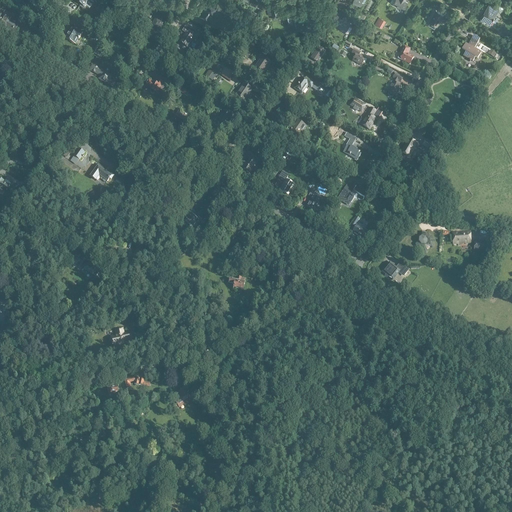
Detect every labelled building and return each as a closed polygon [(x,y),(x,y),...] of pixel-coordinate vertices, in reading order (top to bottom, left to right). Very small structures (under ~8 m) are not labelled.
[(15,0),(15,1),(17,2),(15,5),(20,8),(21,5),(27,8),(32,1),(30,0),(15,0)] [(259,8),(263,1),(261,0),(249,0),(248,3),(250,4),(256,7),(259,8)] [(270,8),(267,9),(268,16),(272,15),(273,19),(284,16),(287,26),(292,24),(290,17),(292,16),(291,13),(289,13),(288,10),(279,12),(277,4),(276,4),(274,0),(269,0),(270,6),(269,6),(270,8)] [(405,1),(405,0),(395,0),(393,4),(394,5),(393,6),(397,8),(398,7),(403,10),(408,3),(405,1)] [(205,11),(206,11),(202,17),(207,20),(210,14),(213,16),(217,10),(219,9),(221,11),(222,13),(223,14),(224,18),(233,16),(231,9),(224,11),(224,9),(216,4),(215,6),(210,2),(205,11)] [(489,4),(480,18),(481,19),(480,20),(483,22),(484,21),(490,24),(492,21),(495,16),(499,10),(489,4)] [(13,18),(5,12),(3,11),(0,15),(0,24),(5,28),(6,26),(16,33),(20,26),(21,27),(22,27),(23,25),(21,24),(23,22),(14,16),(13,18)] [(437,26),(443,16),(436,11),(430,22),(437,26)] [(382,28),(386,21),(379,17),(375,24),(382,28)] [(340,18),(335,25),(345,32),(350,25),(342,20),(340,18)] [(156,19),(151,27),(157,31),(159,29),(159,30),(162,25),(163,23),(156,19)] [(100,23),(95,31),(100,35),(105,26),(100,23)] [(182,31),(186,34),(184,37),(182,41),(180,44),(191,50),(192,48),(189,46),(194,39),(199,42),(205,34),(198,29),(196,32),(193,30),(186,26),(182,31)] [(72,29),(66,39),(74,44),(77,39),(79,40),(83,34),(76,29),(75,31),(72,29)] [(477,59),(481,52),(475,48),(480,39),(474,36),(469,45),(466,43),(462,50),(466,52),(463,56),(473,61),(475,57),(477,59)] [(405,46),(400,55),(398,59),(410,65),(414,57),(408,54),(410,49),(405,46)] [(102,51),(98,48),(94,54),(99,57),(102,51)] [(316,61),(318,62),(325,51),(321,48),(320,50),(317,48),(311,58),(313,59),(316,61)] [(362,65),(366,58),(359,55),(361,53),(354,49),(352,53),(356,55),(353,61),(362,65)] [(123,55),(128,57),(133,59),(136,53),(130,51),(130,52),(125,50),(123,55)] [(263,73),(270,63),(263,57),(256,67),(254,66),(251,71),(256,74),(259,70),(263,73)] [(208,72),(205,76),(213,81),(222,68),(215,63),(209,73),(208,72)] [(113,87),(114,84),(109,81),(112,77),(90,64),(88,69),(100,76),(99,79),(113,87)] [(388,91),(389,92),(388,94),(388,95),(389,96),(390,97),(392,97),(393,98),(394,96),(395,96),(401,86),(397,84),(398,80),(401,82),(403,78),(396,74),(394,77),(396,79),(388,91)] [(176,85),(180,77),(175,75),(171,83),(176,85)] [(301,78),(294,88),(302,94),(306,88),(308,86),(311,88),(311,87),(317,91),(317,93),(321,95),(322,95),(325,91),(325,89),(326,87),(316,80),(314,83),(306,77),(304,80),(301,78)] [(159,89),(160,87),(163,83),(159,81),(156,85),(153,83),(149,80),(145,86),(150,89),(149,89),(151,90),(150,91),(150,93),(152,94),(154,94),(155,92),(156,93),(157,93),(159,92),(160,91),(159,89)] [(244,102),(252,90),(245,85),(237,97),(244,102)] [(362,113),(366,105),(354,98),(350,106),(353,108),(353,109),(357,112),(358,111),(362,113)] [(370,108),(361,125),(369,130),(375,119),(372,117),(375,111),(370,108)] [(186,120),(181,117),(182,115),(175,111),(169,120),(176,125),(177,123),(182,126),(184,123),(191,127),(195,121),(188,116),(186,120)] [(224,127),(231,116),(224,111),(217,122),(224,127)] [(294,121),(297,123),(290,133),(296,137),(301,131),(303,132),(307,127),(298,121),(302,116),(299,113),(294,121)] [(339,128),(333,124),(328,133),(334,136),(339,128)] [(352,146),(354,142),(356,139),(347,133),(344,137),(350,140),(344,149),(345,150),(344,152),(348,154),(358,160),(361,154),(359,153),(361,151),(357,148),(356,149),(352,146)] [(437,144),(428,139),(427,139),(426,141),(425,141),(422,146),(418,144),(409,139),(401,153),(409,158),(414,149),(414,150),(416,147),(423,151),(425,148),(432,153),(437,144)] [(74,156),(79,159),(85,152),(79,149),(74,156)] [(0,153),(0,161),(3,163),(5,160),(8,162),(10,159),(0,153)] [(249,174),(251,170),(255,173),(258,169),(254,166),(258,160),(253,157),(254,156),(249,153),(247,156),(250,158),(243,169),(249,174)] [(423,162),(426,164),(432,155),(428,153),(423,162)] [(307,167),(314,170),(317,165),(310,161),(307,167)] [(110,179),(111,180),(114,176),(97,164),(89,175),(98,181),(100,177),(107,182),(110,179)] [(294,184),(286,179),(288,176),(285,175),(286,173),(283,171),(278,178),(285,182),(280,190),(288,195),(294,184)] [(0,178),(0,188),(12,196),(16,189),(8,184),(8,185),(4,182),(0,178)] [(343,191),(338,199),(343,203),(346,199),(351,202),(354,198),(356,199),(358,194),(364,198),(367,193),(360,188),(358,189),(356,188),(356,187),(351,184),(349,187),(346,185),(343,191)] [(210,191),(214,195),(218,191),(214,187),(210,191)] [(311,198),(306,206),(315,211),(321,201),(313,196),(315,193),(316,191),(313,189),(309,196),(312,198),(311,198)] [(188,218),(186,220),(193,226),(198,221),(196,219),(194,217),(191,215),(188,218)] [(355,226),(360,219),(357,217),(352,224),(355,226)] [(188,227),(188,228),(190,230),(192,228),(185,220),(183,222),(188,227)] [(357,225),(353,232),(365,240),(369,233),(357,225)] [(201,230),(198,233),(203,237),(209,230),(205,227),(202,231),(201,230)] [(419,242),(416,245),(418,248),(421,245),(425,245),(427,243),(427,240),(425,237),(426,233),(423,232),(422,237),(420,239),(419,242)] [(453,244),(471,243),(470,232),(452,233),(453,244)] [(474,240),(474,251),(485,252),(486,241),(482,241),(482,242),(479,242),(479,241),(474,240)] [(70,252),(78,258),(80,254),(72,249),(70,252)] [(137,264),(144,253),(137,249),(130,260),(132,261),(131,264),(135,266),(137,264)] [(86,261),(82,267),(85,269),(85,270),(85,271),(92,275),(93,276),(96,277),(99,273),(96,271),(93,269),(95,266),(89,263),(86,261)] [(383,271),(384,272),(386,274),(384,277),(388,280),(390,277),(392,279),(399,271),(390,263),(383,271)] [(151,294),(155,297),(164,283),(152,274),(143,287),(152,292),(151,294)] [(230,279),(230,284),(235,285),(234,289),(243,291),(245,280),(237,278),(237,281),(230,279)] [(0,303),(7,304),(9,304),(10,298),(8,297),(8,294),(0,293),(0,303)] [(110,339),(109,340),(110,341),(111,342),(112,342),(113,347),(117,346),(117,347),(119,348),(120,347),(121,346),(121,345),(125,344),(124,341),(127,340),(127,341),(128,341),(134,340),(132,332),(124,334),(123,328),(116,330),(118,337),(111,338),(110,339)] [(135,378),(124,379),(126,388),(131,387),(130,383),(135,382),(135,384),(143,385),(149,387),(150,383),(144,382),(145,379),(135,378)] [(111,387),(108,387),(108,392),(108,394),(109,393),(109,395),(112,395),(112,393),(116,393),(116,392),(118,392),(118,386),(111,386),(111,387)] [(192,400),(184,389),(178,393),(180,395),(178,397),(177,395),(173,398),(180,407),(184,404),(185,406),(192,400)]
